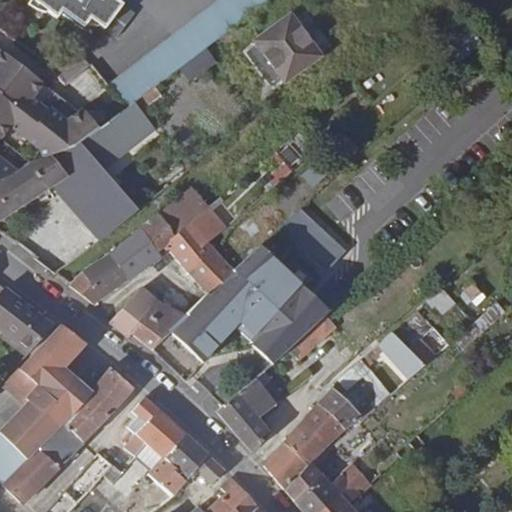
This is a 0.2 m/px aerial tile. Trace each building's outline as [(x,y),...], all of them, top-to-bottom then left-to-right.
[(31,0),(57,19),(62,13),(84,29),(90,21),(116,39),(135,14),(116,0),(31,0)] [(269,0),(217,0),(108,86),(125,109),(134,102),(269,0)] [(320,56),(291,15),(255,42),(284,82),(320,56)] [(0,182),(30,164),(74,149),(99,130),(83,109),(79,112),(68,120),(51,106),(49,109),(33,97),(44,83),(1,50),(0,50),(0,182)] [(80,53),(55,72),(66,86),(89,66),(80,53)] [(79,112),(44,83),(33,97),(49,109),(51,106),(68,120),(79,112)] [(401,106),(391,93),(373,111),(383,122),(401,106)] [(111,234),(138,211),(113,182),(125,172),(107,151),(119,140),(128,151),(155,129),(134,102),(125,109),(99,130),(74,149),(30,164),(0,182),(0,219),(52,186),(63,178),(87,206),(76,215),(91,232),(102,222),(111,234)] [(472,117),(478,124),(463,136),(477,153),(492,142),(507,129),(511,124),(511,112),(504,104),(494,112),(486,104),(472,117)] [(302,129),(281,146),(299,169),(320,151),(302,129)] [(333,149),(349,163),(362,148),(345,134),(333,149)] [(63,178),(52,186),(76,215),(87,206),(63,178)] [(191,187),(161,212),(141,229),(156,249),(163,243),(207,207),(191,187)] [(207,207),(163,243),(170,252),(208,295),(221,282),(233,271),(210,245),(227,230),(207,207)] [(284,226),(323,264),(340,247),(301,209),(284,226)] [(265,211),(253,221),(264,235),(277,225),(265,211)] [(111,234),(102,222),(91,232),(100,242),(111,234)] [(141,229),(108,252),(129,281),(170,252),(163,243),(156,249),(141,229)] [(270,237),(234,270),(243,281),(278,247),(270,237)] [(129,281),(108,252),(83,271),(69,286),(94,305),(129,281)] [(481,293),(471,281),(463,288),(473,299),(481,293)] [(175,328),(152,350),(169,367),(191,346),(194,349),(206,337),(203,335),(221,317),(263,373),(289,349),(327,316),(332,312),(323,301),(294,327),(297,330),(284,342),(268,321),(248,296),(240,304),(221,282),(208,295),(183,321),(175,328)] [(157,303),(141,288),(109,323),(129,338),(132,335),(147,313),(147,312),(157,303)] [(442,288),(430,299),(443,314),(455,303),(442,288)] [(473,299),(463,288),(457,293),(466,304),(473,299)] [(54,327),(4,289),(0,293),(0,330),(30,354),(54,327)] [(174,311),(157,303),(147,312),(147,313),(132,335),(152,350),(175,328),(183,321),(174,311)] [(492,308),(476,322),(484,331),(500,317),(492,308)] [(417,310),(392,334),(407,349),(433,328),(417,310)] [(288,326),(279,314),(268,321),(284,342),(297,330),(294,327),(291,324),(288,326)] [(327,316),(289,349),(298,360),(321,341),(337,327),(327,316)] [(478,336),(470,326),(454,340),(463,349),(478,336)] [(63,370),(82,349),(86,345),(62,327),(20,371),(70,417),(91,393),(63,370)] [(407,349),(392,334),(378,346),(408,380),(435,357),(419,339),(407,349)] [(108,372),(82,349),(63,370),(91,393),(108,372)] [(370,370),(361,360),(337,380),(346,391),(362,377),(370,370)] [(24,399),(36,386),(20,371),(18,369),(5,383),(24,399)] [(108,372),(91,393),(70,417),(63,424),(84,444),(105,421),(134,389),(110,369),(108,372)] [(391,395),(370,370),(362,377),(376,394),(368,402),(374,410),(391,395)] [(256,379),(216,412),(251,454),(271,436),(258,419),(276,405),(285,398),(281,393),(272,400),(256,379)] [(331,388),(316,405),(345,431),(359,419),(362,421),(374,410),(368,402),(356,412),(331,388)] [(162,460),(185,433),(145,399),(132,413),(137,418),(128,428),(135,435),(125,447),(134,456),(137,453),(145,444),(162,460)] [(345,431),(316,405),(284,443),(308,466),(311,463),(345,431)] [(39,451),(52,436),(38,422),(13,447),(27,461),(39,451)] [(39,451),(60,470),(84,444),(63,424),(52,436),(39,451)] [(187,435),(185,433),(162,460),(188,480),(195,471),(208,455),(187,435)] [(60,470),(39,451),(27,461),(13,447),(0,434),(0,484),(23,506),(60,470)] [(308,466),(284,443),(262,465),(285,492),(308,466)] [(137,453),(154,468),(162,460),(145,444),(137,453)] [(115,447),(104,459),(113,467),(123,454),(115,447)] [(123,475),(130,467),(134,463),(123,454),(113,467),(123,475)] [(99,455),(67,489),(79,501),(86,494),(103,476),(113,467),(104,459),(99,455)] [(208,455),(195,471),(210,486),(224,472),(208,455)] [(188,480),(162,460),(154,468),(148,475),(174,497),(188,480)] [(308,466),(285,492),(301,511),(320,511),(339,495),(348,505),(371,485),(352,464),(331,485),(311,463),(308,466)] [(123,475),(113,467),(103,476),(113,486),(123,475)] [(130,467),(123,475),(113,486),(118,490),(135,471),(132,468),(130,467)] [(118,490),(126,498),(145,478),(135,471),(118,490)] [(156,511),(174,497),(148,475),(145,478),(126,498),(140,511),(156,511)] [(101,500),(113,486),(103,476),(86,494),(94,501),(98,497),(101,500)] [(212,496),(199,507),(203,511),(253,511),(258,507),(230,477),(220,487),(226,493),(216,501),(212,496)] [(69,511),(79,501),(67,489),(45,511),(69,511)] [(140,511),(126,498),(118,490),(106,504),(114,511),(140,511)] [(353,511),(348,505),(339,495),(320,511),(353,511)]
